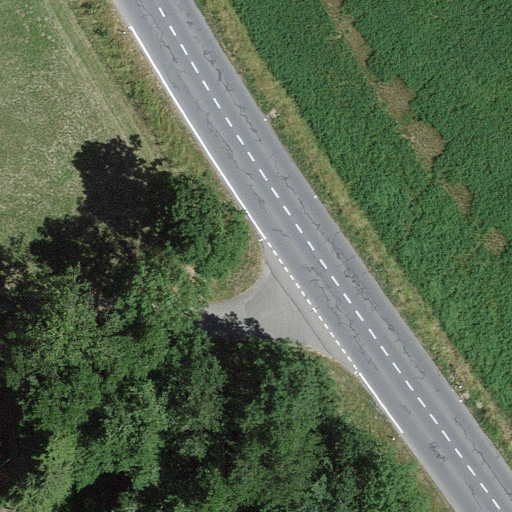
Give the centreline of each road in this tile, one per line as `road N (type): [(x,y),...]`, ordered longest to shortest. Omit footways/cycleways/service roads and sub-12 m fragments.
road 1 (secondary): [(157,0),(233,128),(500,511)]
road 2 (track): [(345,293),(197,324),(0,304)]
